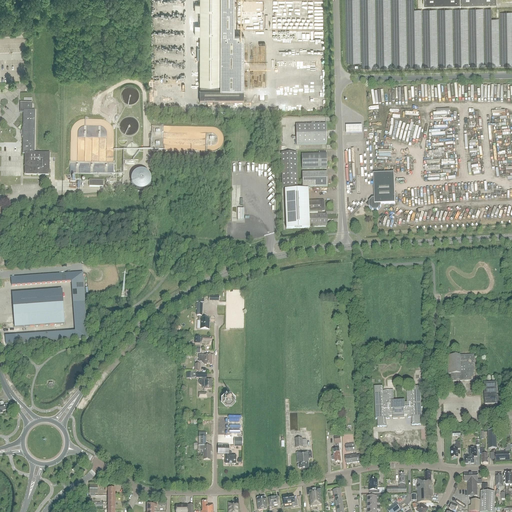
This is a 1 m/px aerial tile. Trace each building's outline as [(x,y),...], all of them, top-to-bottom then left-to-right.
[(234,36),(234,4),(234,0),(199,0),(200,5),(194,5),(194,12),(200,12),(200,30),(194,30),(194,36),(200,36),(199,86),(200,86),(200,90),(199,90),(199,103),(213,103),(213,106),(218,106),(218,103),(244,104),(244,36),(234,36)] [(32,103),(20,102),(20,112),(23,113),(23,129),(22,129),(22,137),(23,137),(23,154),(25,154),(24,175),(48,175),(49,154),(34,153),(35,111),(32,111),(32,103)] [(326,124),(296,125),(296,145),(326,144),(326,124)] [(362,128),(346,128),(347,136),(362,136),(362,128)] [(282,188),(297,188),(296,153),(281,153),(282,188)] [(302,169),(327,168),(327,154),(302,155),(302,169)] [(130,174),(134,191),(151,187),(147,169),(130,174)] [(327,186),(327,172),(302,173),(302,187),(327,186)] [(394,174),(374,174),(374,198),(372,199),(369,202),(369,207),(372,211),(377,210),(381,207),(381,205),(395,204),(394,174)] [(324,211),(324,200),(308,201),(308,189),(284,190),(286,229),(309,228),(309,227),(327,226),(326,214),(322,214),(322,211),(324,211)] [(15,336),(5,337),(5,345),(15,344),(87,339),(83,273),(11,278),(11,286),(71,282),(74,332),(15,336)] [(62,290),(12,294),(13,308),(14,328),(64,324),(63,304),(62,290)] [(198,321),(197,321),(197,329),(209,329),(210,320),(201,319),(201,316),(202,316),(202,304),(196,304),(196,310),(197,310),(197,316),(199,316),(198,321)] [(199,355),(199,362),(202,362),(203,364),(204,364),(204,365),(212,365),(212,356),(199,355)] [(475,381),(474,361),(474,355),(448,357),(449,374),(452,374),(452,377),(452,382),(475,381)] [(197,378),(202,378),(202,380),(201,380),(200,381),(199,383),(199,384),(201,385),(202,385),(202,388),(204,388),(204,389),(212,389),(212,379),(205,379),(205,378),(207,378),(207,374),(197,373),(197,378)] [(497,396),(496,384),(484,384),(485,413),(502,413),(501,396),(497,396)] [(412,392),(406,392),(407,402),(404,402),(404,401),(393,401),(393,390),(384,390),(385,391),(382,391),(382,386),(374,387),(376,419),(377,419),(378,427),(386,427),(386,419),(389,419),(389,416),(393,416),(393,418),(404,418),(404,415),(408,415),(408,418),(411,418),(412,425),(420,425),(420,417),(422,417),(420,387),(412,387),(412,392)] [(233,401),(230,398),(226,398),(224,401),(224,405),(226,407),(230,407),(233,404),(233,401)] [(372,428),(369,428),(370,450),(372,449),(373,452),(391,452),(391,448),(373,449),(372,428)] [(489,450),(497,449),(496,438),(499,438),(499,428),(488,428),(489,450)] [(206,433),(198,432),(198,437),(198,446),(202,446),(202,450),(203,450),(203,460),(210,460),(210,452),(211,452),(211,446),(205,446),(206,437),(206,433)] [(336,450),(333,450),(334,456),(332,457),(332,461),(335,460),(335,463),(341,462),(339,444),(341,444),(340,437),(334,438),(336,450)] [(242,438),(234,438),(234,447),(242,447),(242,438)] [(295,439),(296,448),(303,447),(303,446),(306,445),(306,440),(302,440),(302,438),(295,439)] [(458,458),(457,449),(457,448),(460,448),(460,442),(456,442),(456,446),(454,446),(454,449),(451,450),(451,458),(458,458)] [(345,445),(346,453),(355,451),(354,444),(345,445)] [(236,464),(236,458),(235,458),(235,456),(231,456),(231,452),(228,452),(229,445),(218,445),(218,454),(225,454),(225,464),(236,464)] [(465,464),(474,464),(473,457),(477,457),(476,448),(469,448),(469,456),(464,456),(465,464)] [(299,468),(299,469),(308,468),(308,462),(309,462),(308,459),(312,459),(311,452),(296,453),(297,463),(298,463),(298,465),(297,466),(297,468),(299,468)] [(510,461),(510,453),(506,453),(506,452),(496,452),(496,461),(510,461)] [(346,464),(360,462),(359,456),(356,456),(356,454),(345,456),(345,458),(346,464)] [(399,486),(387,486),(387,493),(406,493),(406,488),(405,488),(405,484),(405,475),(404,475),(404,473),(399,473),(399,479),(398,479),(399,483),(399,486)] [(430,473),(425,473),(425,479),(418,479),(418,484),(417,484),(417,503),(431,502),(431,497),(433,497),(432,477),(431,476),(430,473)] [(473,497),(473,475),(464,475),(464,482),(467,482),(468,497),(473,497)] [(482,480),(478,480),(478,475),(473,475),(473,497),(477,496),(477,495),(477,485),(482,484),(482,480)] [(377,490),(377,480),(370,480),(370,487),(368,487),(368,491),(369,491),(369,494),(379,494),(379,491),(377,490)] [(482,492),(481,492),(480,505),(480,511),(493,511),(494,505),(495,493),(495,492),(487,492),(487,491),(488,485),(482,484),(482,492)] [(89,486),(89,494),(89,495),(91,496),(95,496),(95,494),(97,494),(97,486),(89,486)] [(320,487),(307,490),(308,496),(310,495),(312,506),(322,504),(321,496),(320,487)] [(105,488),(105,491),(108,491),(108,496),(115,496),(115,489),(109,489),(109,488),(105,488)] [(333,490),(334,499),(341,497),(340,489),(333,490)] [(297,507),(297,504),(296,500),(293,500),(293,495),(289,496),(287,496),(282,497),(283,504),(291,503),(292,507),(297,507)] [(258,510),(267,509),(265,497),(256,499),(258,510)] [(278,505),(278,504),(277,497),(268,498),(269,508),(274,507),(274,506),(278,505)] [(341,497),(334,499),(335,507),(343,505),(341,497)] [(469,506),(468,511),(479,511),(480,500),(480,498),(477,498),(477,500),(471,500),(471,506),(469,506)] [(234,503),(228,503),(228,511),(238,511),(239,510),(238,510),(238,500),(234,500),(234,503)] [(212,511),(213,505),(207,505),(207,502),(202,502),(202,508),(202,511),(201,511),(200,511),(212,511)] [(395,503),(387,509),(389,511),(396,511),(400,509),(395,503)]
